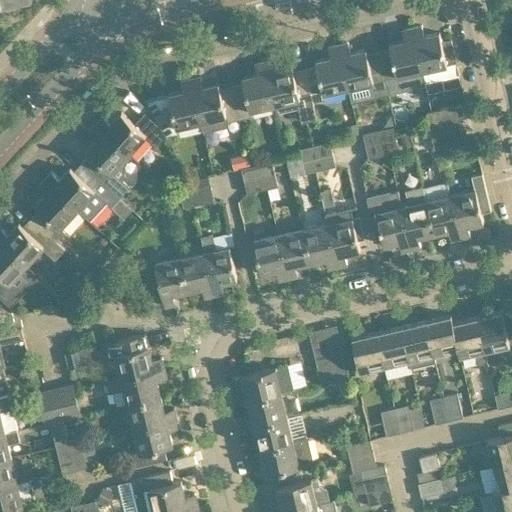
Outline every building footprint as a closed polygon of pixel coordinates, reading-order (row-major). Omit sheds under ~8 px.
[(422,24),(413,26),(425,81),(460,73),(452,37),(442,40),(440,30),(425,34),(422,24)] [(392,50),(380,53),(389,94),(426,85),(425,81),(413,26),(403,28),(405,38),(390,42),(392,50)] [(349,40),(339,43),(349,85),(348,86),(352,102),(389,94),(380,53),(368,56),(366,47),(351,51),(349,40)] [(318,67),(306,70),(313,100),(327,97),(325,91),(349,85),(339,43),(329,45),(331,55),(316,59),(318,67)] [(275,58),(265,60),(275,102),(277,111),(298,106),(302,121),(317,117),(313,100),(306,70),(295,73),(293,64),(277,68),(275,58)] [(245,84),(233,87),(240,117),(253,114),(252,108),(275,102),(265,60),(256,62),(258,72),(243,76),(245,84)] [(202,75),(192,77),(202,119),(204,130),(228,125),(227,120),(240,117),(233,87),(221,90),(219,81),(204,85),(202,75)] [(145,99),(150,106),(166,134),(179,131),(178,124),(202,119),(192,77),(182,79),(184,89),(145,99)] [(426,112),(429,124),(469,114),(467,103),(426,112)] [(104,115),(97,122),(129,152),(146,134),(157,144),(166,134),(150,106),(135,122),(122,110),(112,122),(104,115)] [(385,115),(381,121),(383,127),(394,125),(392,113),(385,115)] [(429,124),(432,136),(463,129),(460,117),(470,115),(469,114),(429,124)] [(94,154),(86,163),(121,195),(129,186),(122,179),(124,177),(124,164),(121,161),(129,152),(97,122),(90,130),(98,137),(87,148),(94,154)] [(356,123),(346,125),(348,134),(358,132),(356,123)] [(364,131),(367,143),(398,136),(395,124),(394,125),(383,127),(364,131)] [(463,129),(432,136),(435,148),(466,141),(463,129)] [(410,132),(400,134),(403,147),(413,145),(410,132)] [(398,136),(367,143),(370,155),(401,148),(398,136)] [(300,146),(303,158),(334,151),(331,139),(300,146)] [(334,151),(303,158),(306,170),(336,162),(334,151)] [(242,166),(245,178),(275,171),(272,159),(242,166)] [(53,170),(46,178),(78,207),(90,219),(107,201),(111,205),(121,195),(86,163),(77,172),(71,166),(60,177),(53,170)] [(275,171),(245,178),(247,190),(278,183),(275,171)] [(457,191),(451,193),(461,236),(471,234),(468,223),(484,219),(482,212),(491,209),(483,172),(472,175),(475,187),(457,191)] [(178,181),(181,193),(212,186),(209,173),(178,181)] [(43,210),(34,218),(57,239),(66,230),(61,226),(78,207),(46,178),(39,185),(47,192),(36,204),(43,210)] [(448,179),(423,185),(434,231),(449,228),(451,238),(461,236),(451,193),(448,179)] [(409,202),(401,204),(411,247),(421,245),(419,235),(434,231),(423,185),(406,189),(409,202)] [(212,186),(181,193),(184,205),(214,197),(212,186)] [(411,247),(401,204),(398,188),(367,196),(374,228),(380,227),(384,242),(399,239),(402,249),(411,247)] [(351,207),(325,212),(327,221),(329,221),(339,264),(349,262),(347,252),(361,248),(359,237),(365,235),(360,214),(353,216),(351,207)] [(1,226),(0,227),(0,238),(27,263),(42,246),(56,259),(66,248),(57,239),(34,218),(26,227),(20,221),(9,233),(1,226)] [(327,221),(304,227),(312,260),(327,256),(329,266),(339,264),(329,221),(327,221)] [(304,227),(279,232),(289,276),(299,273),(297,263),(312,260),(304,227)] [(201,233),(205,250),(215,293),(225,291),(222,280),(237,276),(230,244),(216,247),(212,231),(201,233)] [(289,276),(279,232),(254,238),(261,271),(277,267),(279,278),(289,276)] [(27,263),(0,238),(0,289),(6,295),(15,286),(10,281),(19,271),(28,279),(35,271),(27,263)] [(205,250),(180,255),(187,288),(202,285),(205,295),(215,293),(205,250)] [(187,288),(180,255),(157,260),(156,255),(142,258),(149,289),(161,286),(165,305),(175,303),(172,292),(187,288)] [(66,279),(57,290),(68,300),(77,289),(66,279)] [(90,285),(92,295),(111,291),(108,281),(90,285)] [(502,310),(478,316),(485,350),(511,344),(511,350),(511,320),(505,323),(502,310)] [(451,313),(426,319),(433,353),(458,347),(451,313)] [(451,313),(458,347),(459,347),(460,355),(477,351),(480,363),(488,361),(485,350),(478,316),(453,321),(451,313)] [(426,319),(401,324),(409,358),(410,366),(435,360),(433,353),(426,319)] [(13,324),(0,327),(0,341),(0,343),(24,337),(21,326),(13,324)] [(401,324),(376,330),(384,364),(409,358),(401,324)] [(384,364),(376,330),(351,336),(359,370),(384,364)] [(116,353),(122,376),(164,366),(162,356),(152,359),(146,332),(107,341),(110,354),(116,353)] [(78,349),(67,352),(70,364),(70,366),(82,364),(78,349)] [(342,350),(328,353),(334,377),(347,374),(342,350)] [(334,377),(328,353),(315,357),(321,380),(334,377)] [(241,374),(247,399),(283,390),(293,387),(287,362),(241,374)] [(0,406),(5,405),(5,406),(12,404),(3,366),(0,366),(0,406)] [(125,388),(128,400),(161,393),(157,378),(167,375),(164,366),(122,376),(106,380),(109,392),(125,388)] [(74,383),(61,386),(69,416),(81,413),(74,383)] [(61,386),(49,389),(57,419),(63,418),(69,416),(61,386)] [(57,419),(49,389),(37,392),(45,422),(52,420),(57,419)] [(511,389),(496,393),(499,407),(511,403),(511,389)] [(247,399),(253,423),(289,414),(283,390),(247,399)] [(458,391),(443,395),(448,420),(464,416),(458,391)] [(128,400),(134,425),(176,415),(174,405),(164,407),(161,393),(128,400)] [(448,420),(443,395),(430,398),(436,423),(448,420)] [(409,403),(394,407),(399,431),(415,427),(409,403)] [(399,431),(394,407),(381,410),(387,434),(399,431)] [(253,423),(259,447),(295,439),(289,414),(253,423)] [(176,415),(134,425),(140,450),(133,451),(137,464),(167,457),(164,444),(173,441),(169,427),(179,424),(176,415)] [(57,419),(52,420),(57,440),(68,438),(63,418),(57,419)] [(487,438),(493,463),(511,458),(511,419),(499,423),(501,435),(487,438)] [(0,456),(11,454),(8,443),(20,440),(17,427),(4,430),(0,431),(0,456)] [(80,435),(68,438),(75,469),(87,466),(80,435)] [(295,439),(259,447),(265,472),(308,462),(312,457),(307,436),(295,439)] [(75,469),(68,438),(57,440),(64,471),(75,469)] [(348,444),(339,446),(342,458),(350,455),(351,457),(374,452),(370,439),(348,444)] [(419,455),(423,470),(440,466),(436,451),(419,455)] [(374,452),(351,457),(354,471),(361,469),(377,465),(374,452)] [(0,483),(17,479),(11,454),(0,456),(0,483)] [(491,489),(491,490),(511,484),(511,458),(493,463),(499,487),(491,489)] [(377,465),(361,469),(363,477),(387,471),(385,464),(377,465)] [(130,479),(138,511),(153,511),(198,501),(196,492),(185,494),(182,479),(173,481),(171,469),(130,479)] [(363,477),(366,491),(390,485),(387,471),(363,477)] [(277,486),(283,511),(319,502),(329,500),(326,487),(319,484),(318,476),(277,486)] [(418,482),(421,496),(446,490),(443,476),(418,482)] [(17,479),(0,483),(0,511),(31,511),(30,505),(36,503),(30,478),(17,481),(17,479)] [(511,484),(491,490),(496,511),(505,511),(511,510),(511,484)] [(390,485),(366,491),(370,504),(393,498),(390,485)] [(103,487),(97,498),(104,503),(111,491),(103,487)] [(98,511),(95,499),(83,502),(85,511),(98,511)] [(319,502),(283,511),(337,511),(335,499),(329,500),(319,502)] [(197,511),(200,511),(198,501),(153,511),(197,511)] [(85,511),(83,502),(72,505),(73,511),(85,511)]
